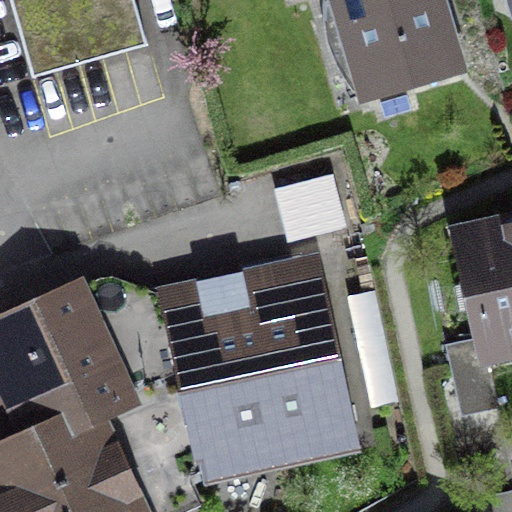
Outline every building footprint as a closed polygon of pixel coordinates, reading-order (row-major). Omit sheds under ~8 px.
[(151,52),(136,0),(16,0),(39,82),(151,52)] [(474,76),(449,0),(335,0),(369,108),(474,76)] [(339,169),(280,179),(288,232),(348,223),(339,169)] [(511,382),(511,240),(468,246),(491,385),(511,382)] [(364,455),(320,262),(166,297),(210,490),(364,455)] [(89,284),(0,324),(0,411),(15,444),(0,450),(0,511),(157,511),(117,424),(147,410),(89,284)]
